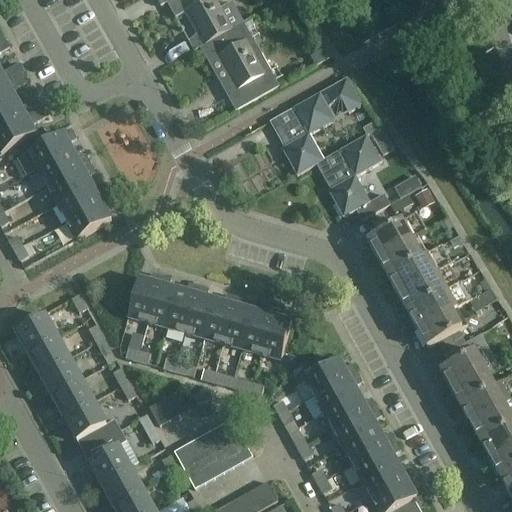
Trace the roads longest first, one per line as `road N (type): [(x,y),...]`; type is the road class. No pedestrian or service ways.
road 1 (residential): [(480,511),(333,257),(211,210),(140,72)]
road 2 (residential): [(72,511),(4,391)]
